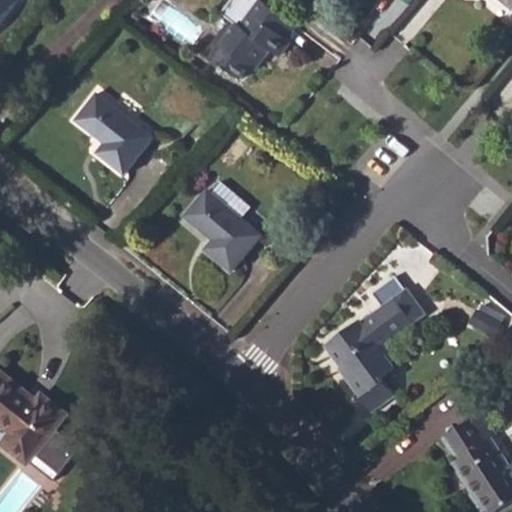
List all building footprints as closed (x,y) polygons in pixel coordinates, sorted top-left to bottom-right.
[(0,0),(0,20),(16,0),(0,0)] [(298,26),(264,0),(254,0),(248,9),(252,12),(242,25),(231,17),(203,53),(226,70),(228,68),(242,78),(252,65),(256,67),(271,48),(279,54),(290,40),(288,38),(298,26)] [(77,119),(105,142),(98,150),(124,171),(154,135),(99,92),(77,119)] [(214,191),(243,216),(253,205),(224,181),(214,191)] [(214,191),(210,188),(188,216),(216,239),(209,249),(234,270),(264,233),(243,216),(214,191)] [(327,344),(343,367),(341,368),(372,411),(395,394),(383,376),(396,366),(388,354),(392,350),(387,342),(423,315),(406,290),(364,320),(362,318),(327,344)] [(0,422),(12,432),(3,443),(29,463),(68,413),(44,393),(40,398),(0,366),(0,422)] [(467,422),(482,444),(493,437),(498,434),(483,411),(467,422)] [(467,422),(444,437),(458,458),(455,463),(488,511),(494,511),(511,500),(511,466),(511,465),(493,437),(482,444),(467,422)]
